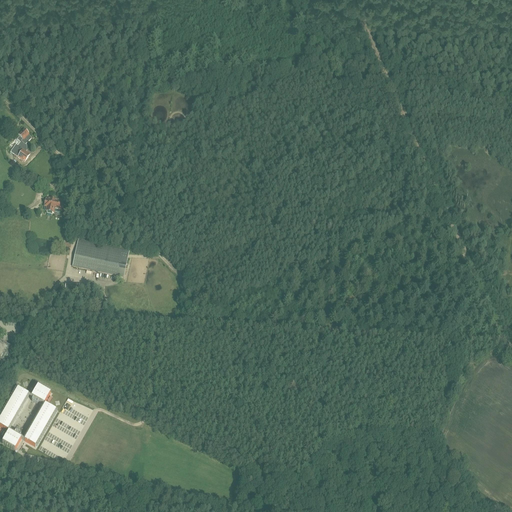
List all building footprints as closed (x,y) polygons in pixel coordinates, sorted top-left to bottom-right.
[(21,130),(22,132),(18,136),(20,137),(17,140),(20,143),(18,146),(16,145),(10,153),(17,158),(17,157),(25,162),(30,155),(26,152),(27,150),(27,145),(25,145),(31,139),(31,138),(29,136),(30,135),(24,130),(22,129),(21,130)] [(46,200),(45,207),(47,207),(46,212),(48,212),(47,214),(52,215),(52,213),(54,213),(55,209),(62,211),(63,204),(63,201),(55,199),(55,200),(47,199),(46,200)] [(78,241),(72,267),(124,278),(129,252),(78,241)] [(0,369),(1,370),(13,349),(9,346),(4,344),(1,342),(0,341),(0,369)] [(37,387),(31,397),(44,405),(50,394),(37,387)] [(18,390),(0,420),(0,427),(8,432),(28,396),(18,390)] [(56,411),(45,405),(44,405),(31,397),(28,396),(8,432),(21,440),(25,441),(35,448),(56,411)] [(8,432),(2,443),(15,450),(21,440),(8,432)]
